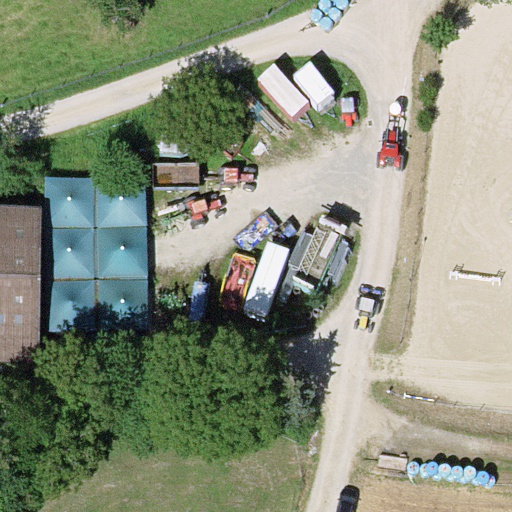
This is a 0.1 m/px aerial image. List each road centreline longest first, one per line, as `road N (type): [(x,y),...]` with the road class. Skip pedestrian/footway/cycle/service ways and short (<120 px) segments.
road 1 (track): [(403,0),(323,511)]
road 2 (track): [(0,134),(211,72),(400,0)]
